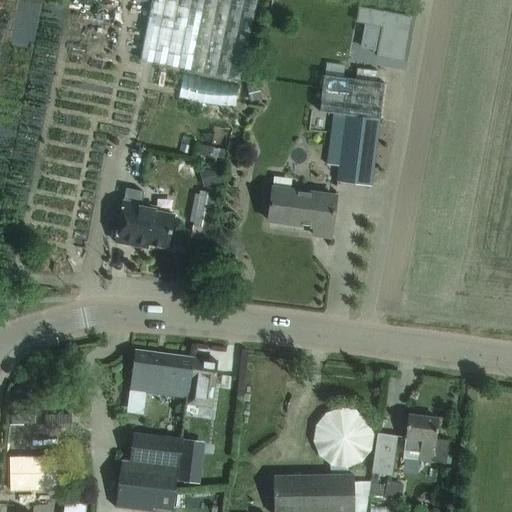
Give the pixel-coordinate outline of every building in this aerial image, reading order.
[(150,0),(139,59),(241,79),(256,0),(150,0)] [(359,7),(356,21),(365,23),(361,47),(377,50),(376,56),(402,60),(410,17),(359,7)] [(376,139),(379,119),(333,113),(326,164),(338,166),(336,180),(370,185),(373,165),(376,139)] [(219,166),(199,171),(203,187),(224,182),(219,166)] [(185,195),(184,184),(166,186),(167,197),(185,195)] [(143,191),(125,188),(115,242),(133,246),(133,242),(167,248),(173,215),(140,208),(143,191)] [(335,197),(315,194),(271,188),(267,220),(313,226),(312,234),(330,237),(335,197)] [(189,390),(193,358),(176,356),(163,354),(163,356),(157,355),(157,353),(135,350),(127,407),(142,408),(145,392),(171,395),(187,397),(189,390)] [(217,361),(193,358),(189,390),(187,397),(186,405),(211,408),(213,393),(217,361)] [(328,475),(346,473),(346,469),(360,463),(370,451),(373,436),(368,419),(355,410),(339,408),(324,415),(315,425),(312,441),(318,455),(329,464),(328,475)] [(435,439),(437,419),(407,415),(404,437),(403,451),(405,451),(404,458),(445,463),(448,440),(435,439)] [(171,511),(178,457),(181,438),(132,432),(128,461),(121,460),(114,507),(153,511),(171,511)] [(364,511),(365,511),(367,499),(381,500),(383,484),(378,483),(379,473),(391,475),(396,436),(377,433),(371,481),(369,481),(364,511)] [(198,482),(203,443),(183,440),(178,480),(198,482)] [(39,496),(39,470),(11,472),(12,498),(39,496)] [(364,511),(369,481),(353,481),(353,475),(346,475),(346,473),(328,475),(273,476),(273,511),(364,511)] [(43,495),(58,495),(57,482),(43,483),(43,495)]
